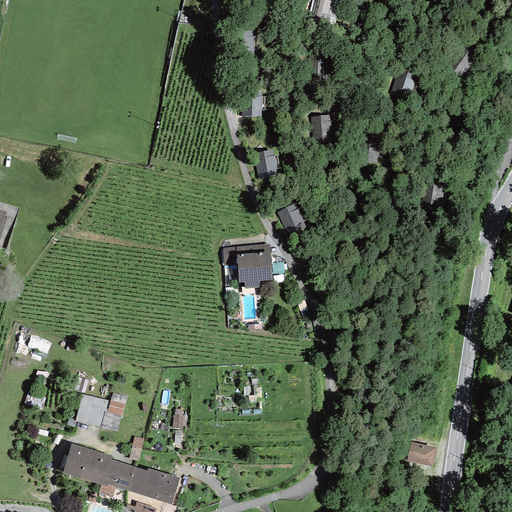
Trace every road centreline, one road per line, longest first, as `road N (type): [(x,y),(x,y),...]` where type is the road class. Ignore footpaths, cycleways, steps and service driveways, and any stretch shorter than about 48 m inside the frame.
road 1 (residential): [(224,511),(294,489),(318,471),(326,451),(323,327),(276,240)]
road 2 (secondary): [(511,183),(479,279),(446,511)]
